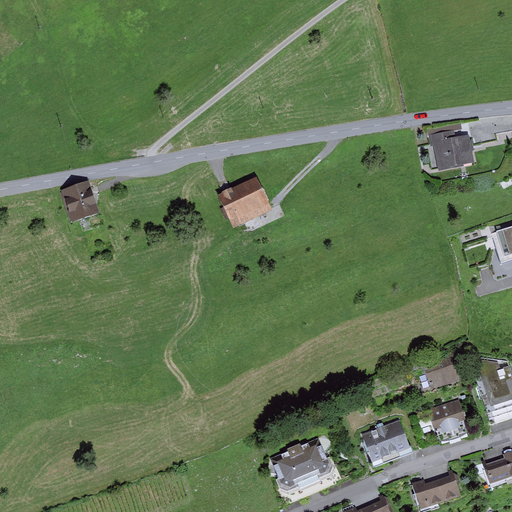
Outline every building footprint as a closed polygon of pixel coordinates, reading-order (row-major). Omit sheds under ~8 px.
[(457,129),(435,132),(440,167),(478,161),(474,132),(457,135),(457,129)] [(257,179),(217,197),(232,229),(272,211),(257,179)] [(88,182),(60,192),(72,225),(100,215),(88,182)] [(511,228),(497,233),(505,258),(511,255),(511,228)] [(454,356),(425,366),(432,388),(461,379),(454,356)] [(511,367),(510,362),(476,374),(491,419),(511,411),(511,367)] [(430,411),(439,436),(465,428),(456,402),(430,411)] [(364,437),(374,463),(407,451),(398,425),(364,437)] [(277,462),(289,490),(336,468),(323,441),(277,462)] [(506,460),(485,467),(490,484),(511,477),(511,454),(505,456),(506,460)] [(424,483),(413,486),(421,510),(459,497),(452,476),(425,485),(424,483)] [(355,511),(355,510),(349,511),(387,511),(383,502),(358,511),(355,511)]
